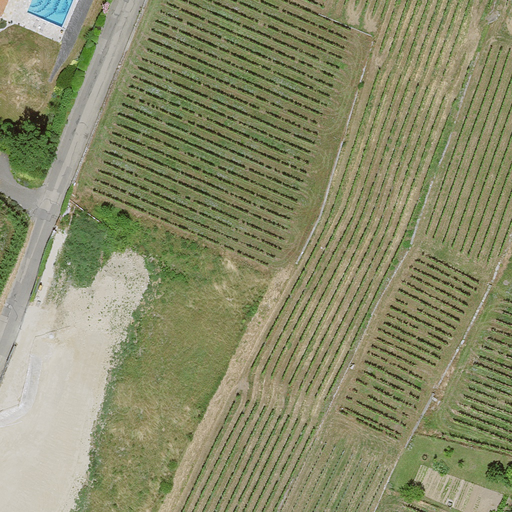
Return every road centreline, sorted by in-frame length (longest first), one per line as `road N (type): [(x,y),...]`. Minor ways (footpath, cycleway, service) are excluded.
road 1 (motorway): [(13,511),(77,0)]
road 2 (residential): [(131,0),(0,347)]
